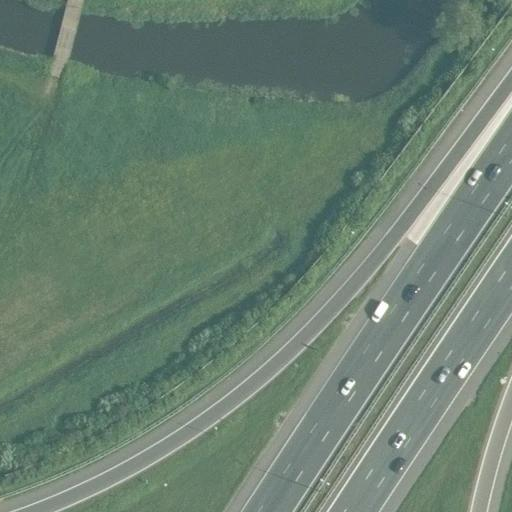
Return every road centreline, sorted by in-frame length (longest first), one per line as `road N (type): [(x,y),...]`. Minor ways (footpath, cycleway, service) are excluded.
road 1 (motorway): [(511,77),(318,313),(214,411),(145,460),(35,511)]
road 2 (motorway): [(511,147),(263,511)]
road 3 (motorway): [(353,511),(511,271)]
